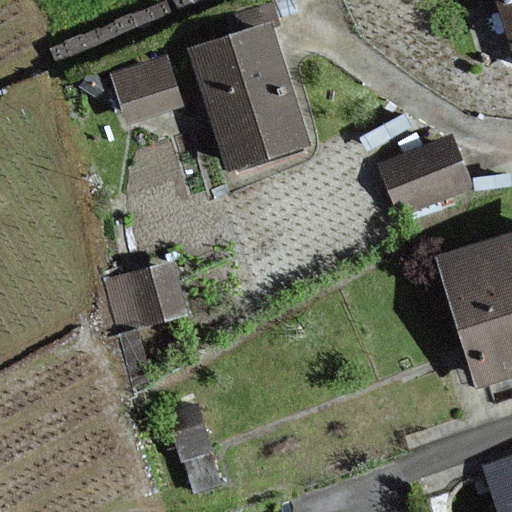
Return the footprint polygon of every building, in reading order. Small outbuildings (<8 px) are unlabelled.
[(511,0),(499,0),(511,37),(511,0)] [(304,146),(268,29),(195,51),(230,168),(304,146)] [(177,104),(162,59),(115,74),(130,120),(177,104)] [(451,140),(384,163),(400,209),(467,185),(451,140)] [(511,236),(444,258),(482,380),(511,370),(511,236)] [(180,308),(168,266),(124,278),(136,320),(180,308)] [(511,511),(511,458),(488,467),(503,511),(511,511)]
